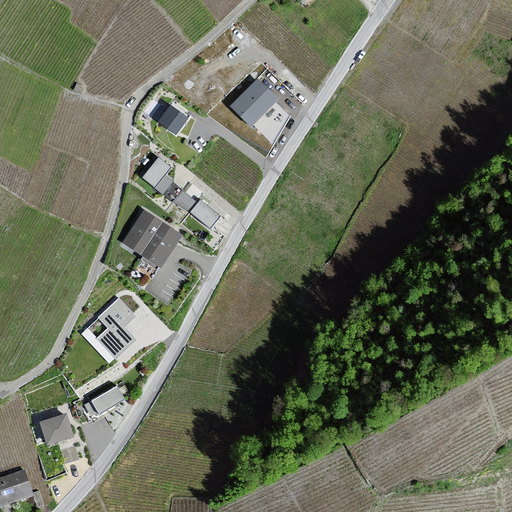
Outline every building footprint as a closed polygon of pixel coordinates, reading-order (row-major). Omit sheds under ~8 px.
[(278,100),(257,79),(230,105),(251,126),(278,100)] [(83,86),(76,83),(74,90),(80,93),(83,86)] [(188,118),(170,105),(158,121),(176,134),(188,118)] [(171,167),(159,156),(142,176),(172,201),(182,189),(165,174),(171,167)] [(220,216),(200,201),(191,213),(210,229),(220,216)] [(160,267),(182,235),(144,210),(123,242),(160,267)] [(136,316),(119,297),(86,327),(115,359),(136,340),(124,327),(136,316)] [(117,385),(84,404),(91,416),(97,412),(99,416),(126,401),(117,385)] [(67,413),(39,421),(47,446),(74,437),(67,413)] [(75,446),(62,450),(66,465),(80,461),(75,446)] [(36,497),(28,472),(0,480),(0,504),(1,508),(36,497)]
